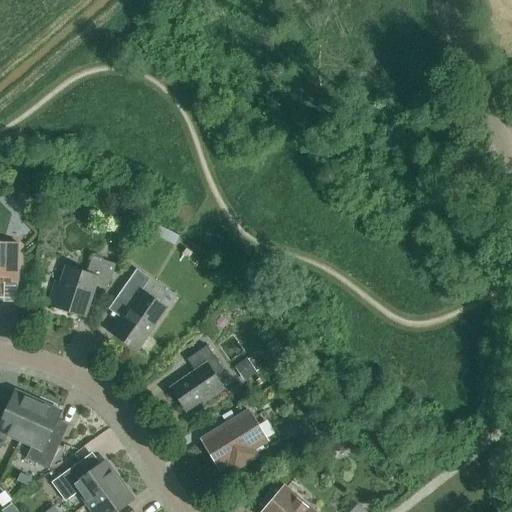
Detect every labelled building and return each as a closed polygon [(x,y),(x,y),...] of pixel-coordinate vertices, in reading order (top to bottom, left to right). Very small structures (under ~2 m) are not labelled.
[(123,216),(118,227),(133,234),(138,223),(123,216)] [(161,221),(157,231),(183,241),(187,231),(161,221)] [(18,283),(19,244),(0,243),(0,278),(4,278),(4,282),(18,283)] [(109,289),(116,265),(92,257),(87,272),(82,272),(67,267),(61,284),(56,282),(48,306),(84,317),(95,284),(109,289)] [(137,353),(168,309),(142,291),(150,279),(137,270),(118,296),(131,305),(112,332),(125,342),(124,343),(137,353)] [(204,404),(224,390),(215,376),(224,370),(207,346),(187,360),(195,371),(170,388),(187,412),(202,401),(204,404)] [(247,359),(234,367),(244,382),(256,374),(247,359)] [(20,441),(38,401),(15,391),(3,417),(0,415),(0,447),(3,448),(8,436),(20,441)] [(38,401),(20,441),(31,447),(26,459),(49,470),(60,443),(49,438),(61,412),(38,401)] [(320,438),(335,430),(324,410),(309,418),(320,438)] [(251,458),(252,453),(250,449),(265,440),(249,414),(204,441),(220,468),(236,458),(239,461),(243,463),(251,458)] [(87,504),(120,481),(105,461),(89,473),(81,462),(52,483),(65,502),(78,492),(87,504)] [(19,472),(15,480),(27,485),(30,477),(19,472)] [(120,481),(87,504),(92,511),(117,511),(134,500),(120,481)] [(310,511),(284,489),(264,511),(310,511)]
